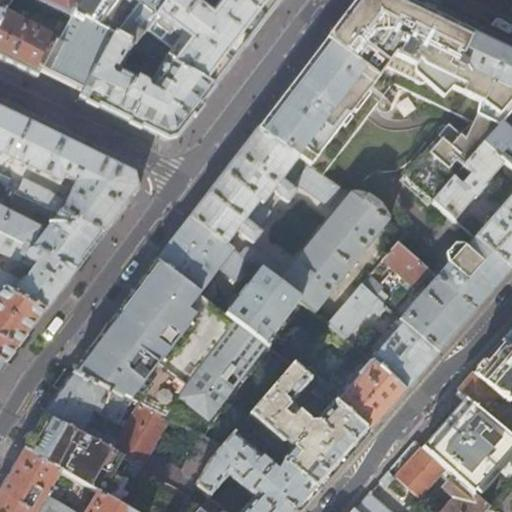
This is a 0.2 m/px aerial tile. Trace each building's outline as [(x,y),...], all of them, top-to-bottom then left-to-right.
[(11,0),(0,0),(0,19),(4,14),(11,0)] [(35,0),(69,17),(79,0),(35,0)] [(79,0),(69,17),(56,41),(40,70),(61,81),(82,91),(114,35),(135,46),(145,32),(170,50),(163,61),(213,89),(228,68),(277,5),(280,0),(79,0)] [(357,0),(336,28),(308,64),(277,107),(258,131),(302,163),(310,153),(406,42),(420,10),(397,0),(357,0)] [(420,10),(406,42),(310,153),(329,167),(391,81),(424,97),(475,37),(445,23),(420,10)] [(40,70),(56,41),(4,14),(0,19),(0,59),(10,64),(36,76),(40,70)] [(192,116),(213,89),(163,61),(135,46),(114,35),(82,91),(80,98),(94,105),(127,121),(152,133),(164,139),(177,135),(192,116)] [(456,140),(449,133),(439,144),(436,142),(405,178),(433,202),(454,178),(447,172),(455,163),(462,169),(463,168),(484,145),(511,111),(511,55),(506,52),(475,37),(424,97),(468,119),(465,137),(461,134),(456,140)] [(136,189),(133,175),(71,145),(24,122),(0,110),(0,155),(61,185),(65,178),(69,179),(76,184),(67,201),(25,180),(20,187),(15,185),(12,191),(102,233),(118,213),(136,189)] [(511,170),(511,111),(484,145),(511,170)] [(302,163),(258,131),(242,153),(210,195),(190,220),(224,245),(237,230),(246,237),(260,217),(252,209),(258,203),(267,209),(272,203),(267,197),(274,189),(276,194),(287,201),(294,193),(292,191),(297,185),(327,206),(339,190),(322,177),(302,163)] [(511,180),(511,195),(474,239),(510,271),(511,268),(511,170),(484,145),(463,168),(470,175),(462,185),(454,178),(433,202),(433,203),(453,221),(473,198),(475,200),(487,187),(485,185),(502,165),(504,174),(511,180)] [(322,177),(329,167),(310,153),(302,163),(322,177)] [(0,184),(5,187),(9,180),(0,176),(0,184)] [(0,234),(73,271),(88,252),(102,233),(12,191),(5,187),(0,184),(0,234)] [(387,222),(390,219),(379,201),(364,193),(356,190),(351,196),(387,222)] [(387,222),(351,196),(278,286),(297,301),(314,312),(387,222)] [(238,284),(251,267),(233,252),(224,245),(190,220),(175,240),(158,261),(198,293),(209,301),(215,294),(215,283),(210,278),(218,269),(238,284)] [(0,288),(43,311),(59,290),(73,271),(0,234),(0,288)] [(510,271),(474,239),(464,250),(462,248),(454,247),(445,256),(446,265),(448,267),(437,279),(473,311),(490,292),(510,271)] [(270,280),(279,266),(248,244),(240,243),(233,252),(251,267),(258,271),(270,280)] [(455,333),(473,311),(437,279),(396,245),(382,261),(413,289),(423,277),(431,284),(400,321),(402,324),(436,354),(455,333)] [(226,315),(217,309),(209,301),(198,293),(158,261),(145,278),(119,313),(90,351),(72,375),(127,403),(136,407),(167,422),(178,427),(201,437),(235,392),(224,382),(230,374),(242,383),(269,348),(265,344),(226,315)] [(265,344),(297,301),(278,286),(270,280),(258,271),(226,315),(265,344)] [(388,298),(391,294),(370,277),(361,287),(385,308),(391,301),(388,298)] [(385,308),(361,287),(329,324),(344,338),(370,308),(379,315),(385,308)] [(0,362),(3,364),(23,338),(43,311),(0,288),(0,362)] [(421,372),(436,354),(402,324),(373,358),(368,354),(364,357),(403,392),(421,372)] [(511,353),(511,329),(511,330),(500,344),(511,353)] [(511,353),(500,344),(484,362),(473,375),(506,404),(511,398),(511,353)] [(385,413),(403,392),(364,357),(360,360),(366,366),(359,374),(360,376),(336,404),(367,433),(385,413)] [(333,403),(317,420),(308,422),(290,404),(309,382),(292,367),(250,416),(280,442),(284,441),(291,448),(292,449),(282,460),(284,462),(317,491),(347,457),(367,433),(336,404),(333,403)] [(115,423),(127,403),(72,375),(58,396),(43,417),(188,495),(194,486),(207,464),(220,448),(201,437),(178,427),(173,437),(195,449),(183,472),(181,473),(180,473),(149,455),(167,422),(136,407),(117,442),(115,443),(85,426),(93,412),(115,423)] [(511,409),(506,404),(473,375),(464,386),(456,394),(463,401),(509,439),(511,436),(511,409)] [(489,510),(511,482),(511,440),(509,439),(463,401),(441,426),(422,449),(441,467),(456,481),(489,510)] [(183,502),(188,495),(43,417),(33,434),(22,452),(59,474),(98,496),(123,511),(147,511),(161,490),(183,502)] [(261,455),(258,457),(234,435),(232,435),(220,448),(207,464),(194,486),(209,498),(227,477),(252,499),(241,511),(298,511),(317,491),(284,462),(279,472),(277,473),(263,461),(264,458),(261,455)] [(429,480),(441,467),(422,449),(394,479),(417,499),(432,483),(429,480)] [(123,511),(98,496),(88,511),(69,511),(45,498),(59,474),(22,452),(4,482),(0,489),(0,511),(123,511)] [(394,479),(386,472),(380,481),(386,487),(394,479)] [(491,511),(489,510),(456,481),(447,491),(456,501),(445,511),(491,511)] [(511,511),(511,482),(489,510),(491,511),(511,511)] [(223,511),(216,505),(209,498),(194,486),(188,495),(183,502),(177,511),(223,511)] [(384,511),(366,496),(352,511),(384,511)] [(223,511),(227,511),(231,509),(220,501),(216,505),(223,511)]
